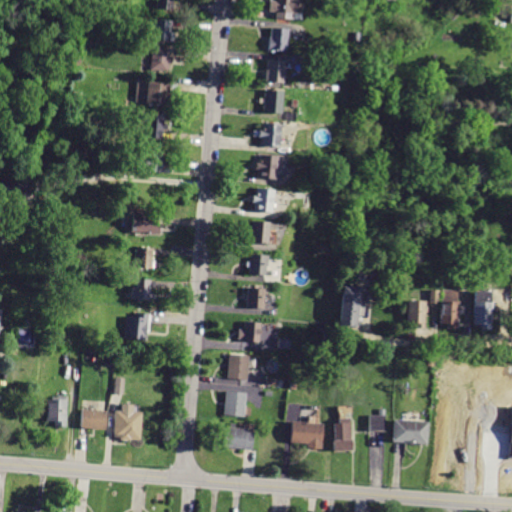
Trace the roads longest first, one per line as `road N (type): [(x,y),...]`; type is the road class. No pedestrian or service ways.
road 1 (residential): [(511,505),(0,463)]
road 2 (residential): [(182,479),(221,0)]
